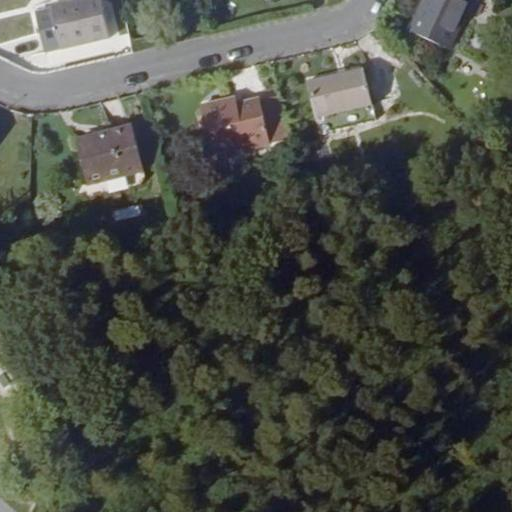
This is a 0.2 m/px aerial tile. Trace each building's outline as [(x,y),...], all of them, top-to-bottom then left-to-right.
[(108,40),(98,0),(89,0),(53,9),(64,50),(108,40)] [(472,0),(425,0),(410,34),(449,52),(472,0)] [(316,121),(372,109),(364,71),(307,84),(316,121)] [(284,130),(277,99),(260,102),(268,133),(284,130)] [(260,102),(237,108),(236,103),(202,110),(213,157),(270,143),(268,133),(260,102)] [(88,187),(145,173),(133,129),(77,143),(88,187)]
